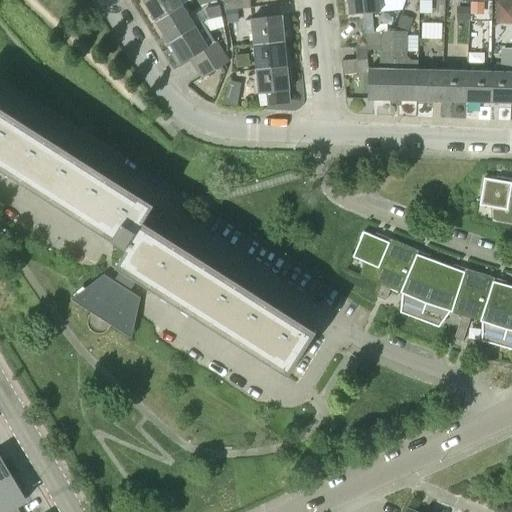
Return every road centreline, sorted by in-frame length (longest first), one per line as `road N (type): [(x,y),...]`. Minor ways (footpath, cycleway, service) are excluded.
road 1 (residential): [(323,137),(224,129),(193,112),(102,0)]
road 2 (residential): [(511,264),(436,243),(357,204),(324,169),(323,137)]
road 3 (residential): [(298,511),(486,426)]
road 4 (residential): [(511,149),(323,137)]
road 5 (residential): [(486,426),(449,380),(358,339)]
road 6 (tertiary): [(70,511),(0,391)]
road 7 (residential): [(323,137),(314,0)]
